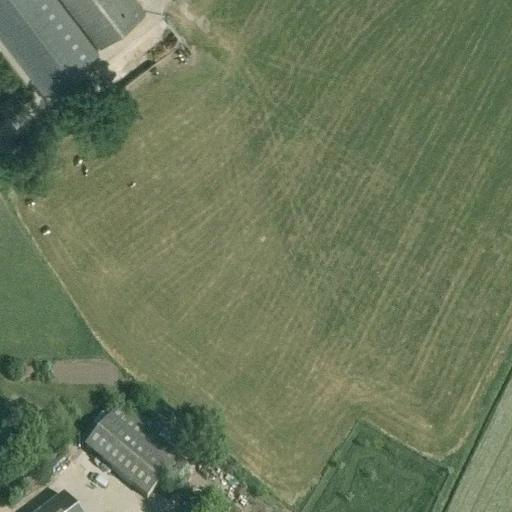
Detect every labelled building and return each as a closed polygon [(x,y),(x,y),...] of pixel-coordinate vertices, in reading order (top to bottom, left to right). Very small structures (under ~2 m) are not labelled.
[(55,0),(0,0),(0,38),(40,92),(94,50),(55,0)] [(145,12),(136,0),(61,0),(98,48),(145,12)] [(133,64),(167,43),(160,32),(126,53),(133,64)] [(13,93),(0,102),(0,109),(6,119),(23,107),(13,93)] [(119,408),(85,450),(149,502),(183,461),(119,408)] [(44,511),(74,511),(63,498),(44,511)]
